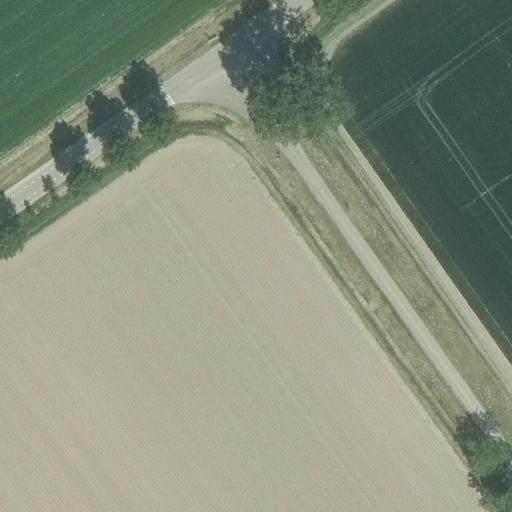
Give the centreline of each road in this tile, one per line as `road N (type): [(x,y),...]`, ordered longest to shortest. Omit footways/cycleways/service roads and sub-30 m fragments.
road 1 (unclassified): [(511,465),(224,54)]
road 2 (unclassified): [(0,212),(224,54)]
